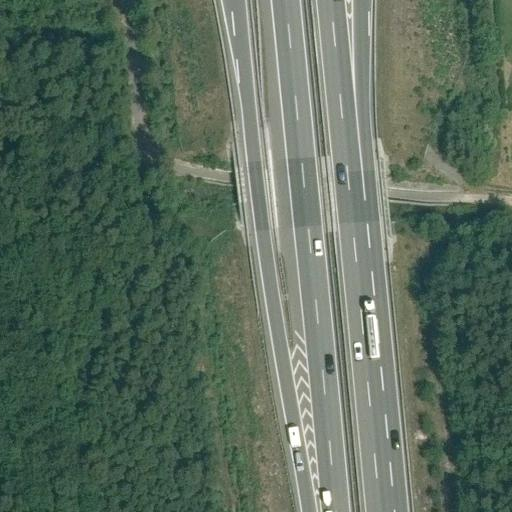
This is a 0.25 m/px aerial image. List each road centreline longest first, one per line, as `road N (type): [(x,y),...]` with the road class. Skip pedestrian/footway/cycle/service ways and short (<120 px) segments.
road 1 (motorway): [(237,0),(260,230),(303,511)]
road 2 (motorway): [(281,0),(334,511)]
road 3 (motorway): [(378,511),(353,241)]
road 4 (motorway): [(353,241),(367,154),(360,0)]
road 5 (motorway): [(353,241),(330,0)]
